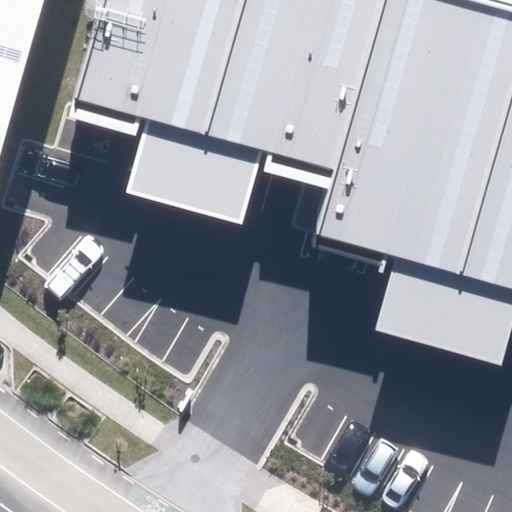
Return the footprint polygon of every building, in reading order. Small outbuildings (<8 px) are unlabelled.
[(0,0),(0,169),(46,0),(0,0)] [(209,136),(246,0),(99,0),(77,99),(174,126),(209,136)] [(342,172),(388,0),(246,0),(209,136),(242,145),(342,172)] [(462,277),(511,107),(511,19),(443,0),(388,0),(342,172),(321,237),(426,267),(462,277)] [(511,0),(443,0),(511,19),(511,0)] [(511,107),(462,277),(489,285),(511,291),(511,107)]
